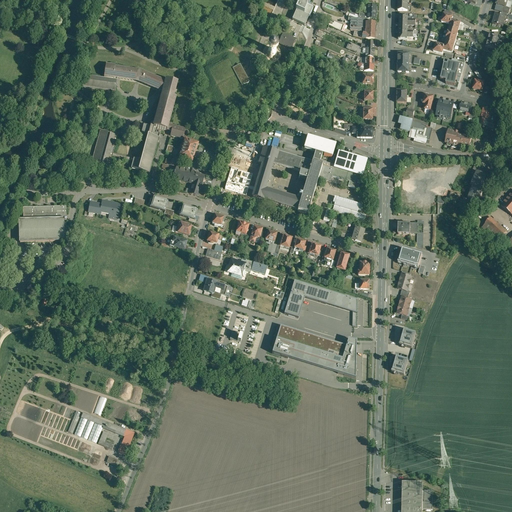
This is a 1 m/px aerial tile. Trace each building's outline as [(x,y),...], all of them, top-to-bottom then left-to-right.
[(310,0),(292,0),(298,2),(294,11),(295,11),(291,20),(303,26),(308,16),(309,17),(313,7),(308,5),(310,0)] [(340,5),(328,0),(325,0),(325,2),(338,8),(340,5)] [(408,3),(398,3),(398,11),(407,11),(408,3)] [(376,6),(367,6),(367,15),(367,19),(375,20),(376,6)] [(460,23),(452,20),(453,17),(444,14),(442,22),(450,25),(449,28),(458,30),(460,23)] [(501,15),(496,14),(493,25),(498,26),(503,27),(504,23),(507,24),(508,20),(508,18),(501,16),(502,16),(501,15)] [(357,18),(351,16),(351,17),(350,17),(350,30),(361,33),(361,28),(366,29),(366,23),(367,23),(368,20),(367,19),(359,16),(359,18),(357,18)] [(330,23),(329,26),(340,30),(342,25),(335,22),(334,24),(330,23)] [(367,23),(366,23),(366,29),(366,35),(354,32),(353,37),(366,40),(375,40),(375,23),(367,23)] [(458,30),(449,28),(447,35),(456,38),(458,30)] [(296,40),(283,34),(279,44),(292,49),(296,40)] [(456,38),(447,35),(445,43),(454,45),(456,38)] [(503,39),(490,35),(486,48),(500,51),(503,39)] [(454,45),(445,43),(444,46),(436,44),(433,52),(442,54),(443,51),(452,53),(454,45)] [(359,47),(355,46),(355,45),(352,44),(351,45),(350,46),(352,47),(351,49),(356,52),(356,53),(358,54),(363,54),(363,55),(366,55),(366,57),(374,57),(374,50),(364,50),(363,49),(359,47)] [(274,48),(273,48),(272,48),(270,48),(269,49),(268,49),(268,50),(267,51),(267,53),(267,54),(267,56),(268,57),(269,57),(270,58),(271,58),(272,59),(274,58),(275,58),(276,57),(280,58),(281,56),(277,54),(278,53),(277,52),(277,50),(276,49),(275,49),(274,48)] [(410,55),(398,54),(398,55),(397,55),(397,58),(398,58),(398,64),(409,64),(410,55)] [(496,57),(488,54),(485,64),(493,66),(496,57)] [(460,65),(448,62),(448,65),(444,64),(441,80),(447,81),(446,84),(455,86),(460,65)] [(409,64),(398,64),(398,68),(397,68),(397,71),(398,72),(398,73),(409,73),(409,64)] [(166,82),(143,73),(143,72),(138,71),(137,71),(115,68),(115,66),(106,65),(104,77),(113,78),(114,75),(117,76),(136,79),(140,80),(164,89),(163,93),(154,127),(157,128),(167,131),(176,98),(174,98),(177,83),(166,80),(166,82)] [(249,83),(240,66),(232,70),(242,87),(249,83)] [(373,76),(367,76),(368,73),(363,72),(362,85),(373,85),(373,76)] [(104,80),(84,77),(83,87),(112,91),(111,92),(115,92),(116,82),(104,80)] [(478,83),(475,82),(473,88),(472,89),(473,90),(474,91),(475,91),(475,90),(482,93),(484,87),(482,82),(478,81),(478,83)] [(373,93),(364,92),(364,101),(373,102),(373,93)] [(406,92),(397,92),(397,103),(410,104),(411,100),(406,100),(406,92)] [(432,99),(423,97),(422,105),(425,106),(430,107),(431,107),(432,99)] [(454,105),(439,102),(436,116),(451,119),(454,105)] [(467,104),(464,103),(464,105),(460,104),(459,111),(465,113),(469,113),(471,106),(466,105),(467,104)] [(490,111),(483,109),(479,125),(482,126),(484,120),(488,121),(490,111)] [(370,110),(363,110),(363,120),(365,120),(366,121),(368,121),(368,120),(369,120),(372,120),(372,118),(373,113),(372,113),(372,110),(370,110)] [(412,121),(401,118),(400,124),(403,125),(402,130),(406,131),(406,132),(408,133),(408,132),(409,132),(410,128),(410,127),(412,122),(412,121)] [(412,122),(410,127),(410,128),(413,128),(410,137),(417,139),(416,142),(426,144),(427,137),(429,138),(431,130),(425,128),(425,126),(412,122)] [(148,136),(141,161),(134,159),(132,169),(149,174),(157,142),(158,143),(159,139),(158,139),(160,134),(156,133),(157,128),(154,127),(147,125),(144,135),(148,136)] [(185,129),(173,126),(170,136),(183,139),(185,129)] [(372,129),(365,129),(365,127),(360,127),(360,128),(352,128),(352,130),(352,134),(357,134),(357,138),(361,138),(361,139),(372,140),(372,138),(373,137),(373,135),(372,134),(372,129)] [(118,136),(101,131),(91,166),(109,171),(118,136)] [(458,133),(455,132),(455,133),(449,131),(445,143),(452,145),(461,147),(461,145),(469,147),(472,139),(466,137),(463,136),(463,137),(458,135),(458,133)] [(335,147),(307,138),(304,149),(315,152),(312,162),(312,163),(319,165),(320,161),(322,154),(324,155),(324,156),(331,158),(335,147)] [(198,144),(185,140),(179,158),(192,162),(198,144)] [(302,200),(264,190),(270,167),(271,168),(272,165),(273,161),(274,162),(277,153),(262,148),(257,164),(262,165),(257,181),(255,188),(252,198),(263,201),(264,200),(299,210),(302,200)] [(312,163),(277,153),(274,162),(273,161),(272,165),(301,173),(299,179),(307,181),(302,200),(299,210),(299,211),(309,214),(319,178),(330,181),(332,177),(349,182),(348,187),(358,190),(362,176),(334,168),(334,170),(322,166),(322,165),(319,165),(312,163),(312,162),(312,163)] [(367,162),(339,154),(335,166),(334,168),(362,176),(367,162)] [(335,166),(320,161),(319,165),(322,165),(322,166),(334,170),(334,168),(335,166)] [(205,177),(176,168),(176,170),(174,169),(172,175),(174,175),(173,179),(193,184),(190,195),(198,197),(201,187),(202,187),(205,177)] [(486,177),(477,173),(476,175),(474,175),(472,181),(474,182),(468,196),(470,196),(468,200),(478,204),(485,187),(483,186),(486,177)] [(257,181),(240,176),(237,185),(243,187),(244,184),(255,188),(257,181)] [(462,195),(451,192),(449,199),(459,202),(462,195)] [(511,193),(501,206),(511,215),(511,193)] [(168,201),(153,197),(150,207),(164,211),(165,211),(165,209),(168,201)] [(362,206),(335,197),(333,203),(335,204),(332,211),(332,212),(364,221),(365,216),(360,214),(357,213),(358,211),(361,212),(361,209),(362,206)] [(145,201),(135,198),(134,204),(143,206),(145,201)] [(101,205),(90,203),(89,211),(94,212),(93,213),(101,214),(101,213),(114,215),(113,217),(117,218),(120,204),(102,201),(101,205)] [(198,209),(182,204),(179,215),(195,220),(198,209)] [(66,206),(23,208),(24,220),(19,221),(20,243),(66,241),(65,221),(67,221),(67,219),(66,206)] [(175,211),(165,209),(165,211),(164,211),(163,215),(173,217),(175,211)] [(327,209),(323,221),(329,222),(332,212),(332,211),(327,209)] [(223,217),(217,216),(217,215),(216,215),(215,215),(215,216),(215,217),(212,223),(215,224),(215,226),(217,226),(218,225),(220,226),(221,226),(222,222),(222,221),(223,217)] [(507,232),(491,218),(481,229),(497,243),(507,232)] [(189,225),(183,223),(182,225),(180,224),(179,227),(178,227),(176,233),(184,236),(188,237),(190,238),(191,233),(190,233),(192,228),(188,227),(189,225)] [(245,225),(239,223),(236,235),(239,236),(240,234),(246,235),(249,226),(248,226),(248,225),(246,224),(245,224),(245,225)] [(411,225),(399,224),(398,227),(397,227),(397,230),(398,230),(398,235),(410,235),(410,233),(411,225)] [(258,229),(254,227),(252,236),(255,237),(254,238),(256,238),(257,239),(258,237),(260,238),(262,230),(261,229),(259,228),(258,229)] [(364,231),(355,228),(352,240),(354,241),(354,242),(360,244),(364,231)] [(272,233),(271,232),(269,231),(268,232),(267,231),(265,240),(269,241),(268,242),(270,243),(274,244),(277,234),(272,233)] [(218,236),(209,233),(208,234),(207,236),(208,237),(207,241),(208,242),(208,243),(212,244),(212,243),(215,244),(218,236)] [(285,237),(283,237),(283,238),(282,238),(279,247),(280,247),(280,246),(285,248),(285,249),(289,250),(292,239),(287,237),(285,236),(285,237)] [(184,241),(180,240),(179,240),(174,238),(172,247),(185,251),(186,251),(187,251),(188,250),(188,249),(188,248),(187,247),(186,247),(188,243),(183,241),(184,241)] [(301,242),(297,240),(294,251),(298,252),(298,251),(301,252),(301,250),(303,251),(303,249),(305,249),(306,247),(304,247),(305,243),(304,242),(302,241),(301,242)] [(222,246),(215,244),(213,251),(220,253),(222,246)] [(317,245),(313,244),(313,246),(312,245),(311,247),(310,246),(308,254),(318,257),(320,248),(316,247),(317,245)] [(332,250),(328,249),(327,249),(326,253),(324,252),(322,258),(326,259),(324,266),(330,268),(332,261),(333,261),(335,252),(331,251),(332,250)] [(421,256),(403,251),(400,262),(418,267),(421,256)] [(349,256),(345,255),(345,254),(342,253),(341,254),(340,257),(338,256),(338,258),(340,258),(339,260),(338,264),(336,269),(344,271),(345,269),(346,264),(347,264),(349,256)] [(268,267),(246,260),(245,262),(242,261),(241,264),(245,265),(243,272),(250,274),(251,271),(265,276),(268,267)] [(240,264),(231,261),(230,266),(228,273),(232,274),(232,276),(241,279),(242,275),(243,272),(245,265),(241,264),(240,264)] [(369,264),(359,264),(359,268),(360,268),(359,272),(358,272),(358,276),(369,276),(369,272),(370,272),(370,269),(369,269),(369,264)] [(409,277),(402,275),(400,282),(410,285),(412,278),(409,277)] [(216,284),(207,281),(204,291),(213,294),(214,292),(215,288),(223,291),(224,286),(216,284)] [(294,281),(284,314),(298,319),(305,298),(340,309),(352,313),(356,314),(357,301),(294,281)] [(369,281),(360,281),(360,284),(359,284),(358,290),(360,290),(369,290),(369,285),(370,285),(370,283),(369,282),(369,281)] [(410,285),(400,282),(398,289),(402,291),(407,292),(408,292),(410,285)] [(222,294),(214,292),(213,294),(212,297),(220,300),(222,294)] [(408,299),(402,298),(400,306),(409,309),(412,300),(408,299)] [(409,309),(400,306),(397,314),(402,316),(407,317),(409,309)] [(277,340),(273,353),(356,379),(356,342),(349,340),(346,347),(281,326),(277,340)] [(405,331),(400,345),(412,349),(417,334),(405,331)] [(411,360),(396,356),(391,374),(406,378),(411,360)] [(100,396),(93,414),(100,416),(106,399),(100,396)] [(134,434),(116,426),(116,427),(107,423),(83,413),(81,418),(103,427),(106,428),(115,431),(114,433),(124,437),(124,439),(131,442),(134,434)] [(82,418),(75,435),(81,437),(88,420),(82,418)] [(88,421),(81,438),(87,440),(94,423),(88,421)] [(103,427),(95,423),(88,440),(96,444),(103,427)] [(103,432),(98,444),(112,450),(113,446),(104,443),(108,434),(103,432)] [(124,439),(122,444),(121,443),(118,452),(117,452),(125,456),(131,442),(124,439)] [(118,460),(109,457),(107,463),(116,466),(118,460)] [(422,485),(402,485),(401,511),(421,511),(422,493),(422,485)] [(431,511),(432,493),(422,493),(421,511),(424,511),(431,511)]
